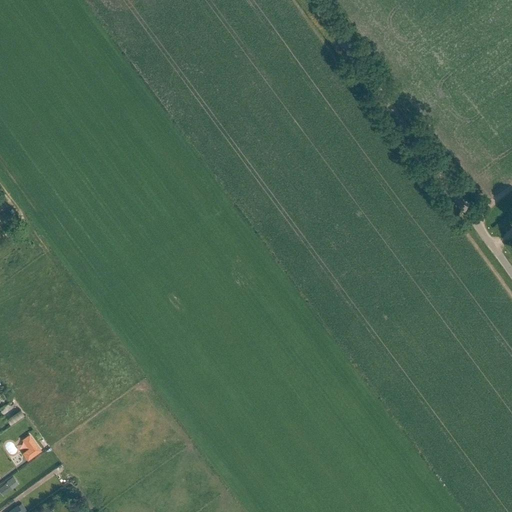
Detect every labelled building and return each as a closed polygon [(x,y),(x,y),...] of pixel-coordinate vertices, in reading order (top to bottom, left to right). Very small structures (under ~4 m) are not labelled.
[(511,223),(507,216),(492,226),(499,236),(511,228),(511,223)] [(0,398),(4,405),(9,401),(1,389),(0,389),(0,398)] [(30,433),(23,438),(30,447),(24,452),(28,459),(42,449),(30,433)] [(19,500),(55,474),(51,470),(15,495),(19,500)] [(11,489),(18,483),(13,476),(6,482),(11,489)] [(0,492),(3,496),(11,489),(6,482),(0,487),(0,492)]
